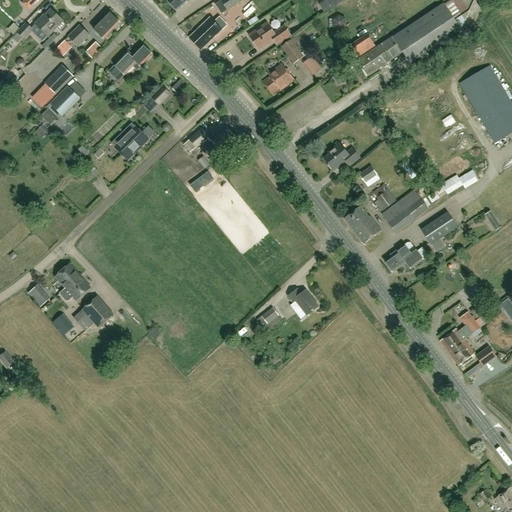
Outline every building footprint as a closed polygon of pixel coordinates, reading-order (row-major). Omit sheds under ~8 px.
[(25,0),(22,4),(28,9),(31,6),(36,0),(25,0)] [(189,0),(190,0),(189,0),(166,0),(176,10),(187,0),(189,0)] [(220,0),(228,11),(243,0),(220,0)] [(461,30),(469,12),(461,0),(451,0),(444,5),(443,3),(356,61),(367,76),(403,52),(410,64),(461,30)] [(47,36),(62,21),(51,9),(42,18),(41,17),(35,23),(47,36)] [(114,28),(120,23),(109,12),(93,28),(103,39),(110,33),(112,33),(114,30),(114,28)] [(332,20),(329,21),(330,27),(333,27),(333,28),(340,31),(347,26),(346,18),(338,15),(332,20)] [(201,50),(227,25),(220,17),(214,22),(210,18),(189,38),(200,49),(201,50)] [(26,23),(17,32),(24,39),(33,30),(26,23)] [(276,45),(290,35),(284,26),(274,33),(267,24),(249,36),(258,49),(272,40),(276,45)] [(78,47),(90,35),(80,25),(68,36),(78,47)] [(357,57),(374,45),(368,36),(351,47),(357,57)] [(304,57),(292,40),(281,47),(294,64),(304,57)] [(92,59),(102,48),(96,42),(85,52),(92,59)] [(73,45),(67,50),(72,56),(78,51),(73,45)] [(147,49),(143,45),(131,57),(127,53),(109,71),(118,80),(136,62),(140,66),(152,54),(151,53),(151,51),(149,49),(147,49)] [(313,54),(301,63),(310,76),(322,67),(313,54)] [(269,75),(270,76),(262,82),(272,94),(279,89),(281,90),(294,80),(282,64),(269,75)] [(54,93),(56,95),(74,77),(62,65),(45,83),(49,87),(45,91),(51,97),(54,93)] [(495,143),(511,133),(511,103),(490,66),(460,84),(495,143)] [(188,88),(181,80),(172,90),(179,97),(188,88)] [(158,105),(170,94),(163,86),(151,98),(158,105)] [(56,110),(63,116),(80,99),(69,88),(52,105),(49,103),(44,108),(51,115),(56,110)] [(132,123),(122,133),(111,143),(115,147),(127,160),(148,140),(135,127),(132,123)] [(428,124),(422,128),(426,134),(432,130),(428,124)] [(222,153),(237,140),(227,128),(212,141),(214,144),(207,151),(212,157),(220,150),(222,153)] [(196,147),(209,137),(202,129),(189,140),(183,145),(190,153),(196,147)] [(350,166),(360,158),(352,149),(347,153),(339,144),(328,153),(329,155),(324,159),(333,171),(346,161),(350,166)] [(101,145),(96,150),(101,156),(106,152),(101,145)] [(206,168),(211,164),(204,156),(200,160),(206,168)] [(91,159),(81,164),(89,177),(98,172),(91,159)] [(413,170),(407,162),(402,166),(408,174),(413,170)] [(474,166),(434,183),(439,193),(478,177),(474,166)] [(375,175),(369,167),(358,175),(364,183),(365,183),(368,187),(380,179),(376,174),(375,175)] [(381,212),(396,201),(384,184),(373,193),(377,198),(377,199),(378,200),(374,203),(381,212)] [(396,234),(428,209),(414,190),(382,215),(396,234)] [(440,198),(436,192),(428,197),(432,203),(440,198)] [(364,244),(381,230),(370,216),(369,217),(360,206),(344,219),(364,244)] [(431,245),(458,228),(447,212),(421,230),(431,245)] [(392,257),(385,262),(393,272),(406,262),(411,269),(423,260),(415,249),(410,253),(404,245),(390,255),(392,257)] [(69,301),(74,297),(76,300),(90,288),(69,265),(56,277),(66,288),(59,294),(65,301),(69,301)] [(41,308),(50,299),(38,285),(28,294),(41,308)] [(307,315),(319,306),(306,290),(301,294),(297,289),(288,296),(294,303),(291,306),(301,319),(307,315)] [(82,310),(87,314),(78,322),(85,331),(94,323),(98,328),(113,314),(97,296),(82,310)] [(500,305),(511,321),(511,304),(508,299),(500,305)] [(272,329),(268,324),(279,316),(273,307),(256,320),(266,333),(272,329)] [(468,312),(460,318),(465,326),(472,335),(480,328),(474,319),(468,312)] [(74,326),(63,314),(53,323),(64,335),(74,326)] [(456,329),(440,341),(458,366),(474,354),(464,340),(472,335),(465,326),(458,332),(456,329)] [(476,356),(483,366),(496,357),(489,347),(476,356)] [(0,358),(7,368),(14,363),(6,351),(0,355),(0,358)] [(11,391),(20,383),(27,378),(22,372),(16,377),(6,385),(11,391)] [(506,511),(511,511),(511,486),(496,496),(506,511)] [(485,490),(480,494),(485,501),(490,497),(485,490)]
